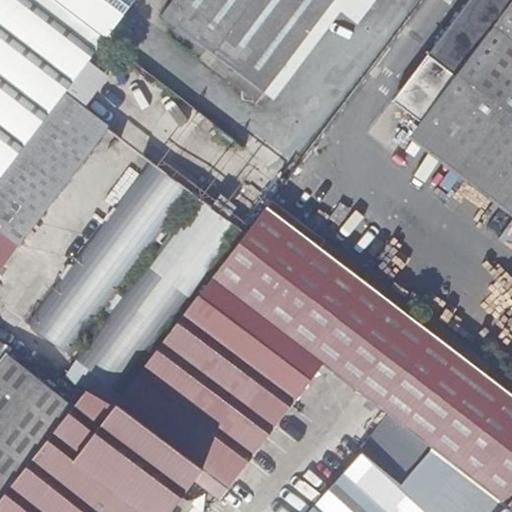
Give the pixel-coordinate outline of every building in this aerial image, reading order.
[(0,0),(0,182),(67,94),(88,66),(106,42),(50,0),(0,0)] [(50,0),(106,42),(120,23),(137,0),(50,0)] [(177,0),(164,17),(265,94),(333,4),(335,0),(177,0)] [(335,0),(333,4),(345,13),(361,24),(378,0),(335,0)] [(511,198),(511,0),(472,0),(461,16),(429,59),(442,68),(408,113),(423,124),(420,129),(511,198)] [(333,4),(265,94),(276,103),(345,13),(333,4)] [(120,23),(106,42),(120,52),(134,34),(120,23)] [(67,94),(85,108),(108,80),(88,66),(67,94)] [(85,108),(67,94),(0,182),(0,235),(19,251),(22,246),(111,127),(85,108)] [(192,200),(144,163),(23,322),(71,359),(192,200)] [(214,285),(323,367),(371,403),(393,421),(395,419),(435,451),(508,508),(511,503),(511,389),(509,393),(320,249),(326,241),(283,208),(275,202),(214,285)] [(240,237),(196,203),(75,362),(119,396),(173,325),(240,237)] [(0,277),(19,251),(0,235),(0,277)] [(221,503),(323,367),(214,285),(202,301),(199,298),(116,408),(88,392),(76,408),(0,504),(0,511),(172,511),(177,506),(195,483),(221,503)] [(0,361),(6,354),(11,348),(0,341),(0,361)] [(0,504),(76,408),(6,354),(0,361),(0,504)] [(395,419),(393,421),(364,454),(403,486),(435,451),(395,419)] [(403,486),(364,454),(311,511),(504,511),(505,511),(508,508),(435,451),(403,486)]
